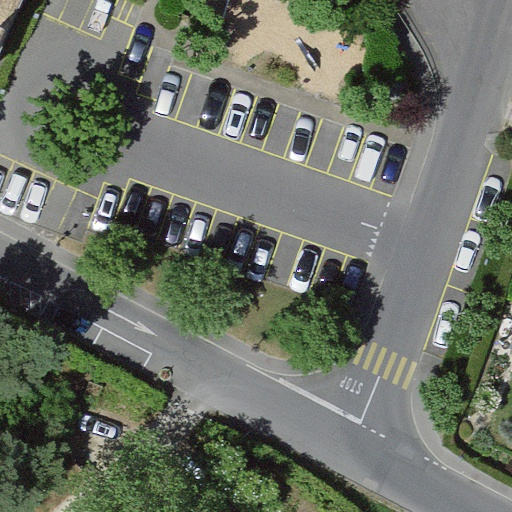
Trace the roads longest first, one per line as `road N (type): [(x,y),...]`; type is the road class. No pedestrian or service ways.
road 1 (residential): [(0,258),(349,448)]
road 2 (residential): [(349,448),(475,511)]
